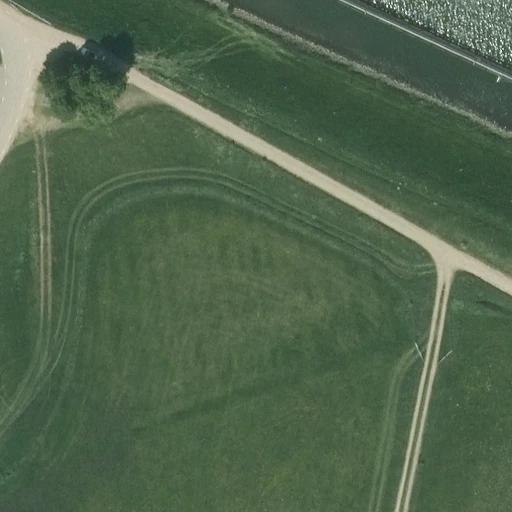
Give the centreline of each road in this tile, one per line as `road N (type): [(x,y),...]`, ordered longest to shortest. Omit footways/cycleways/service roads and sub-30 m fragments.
road 1 (track): [(89,54),(126,57),(210,91),(511,237)]
road 2 (track): [(402,511),(444,252)]
